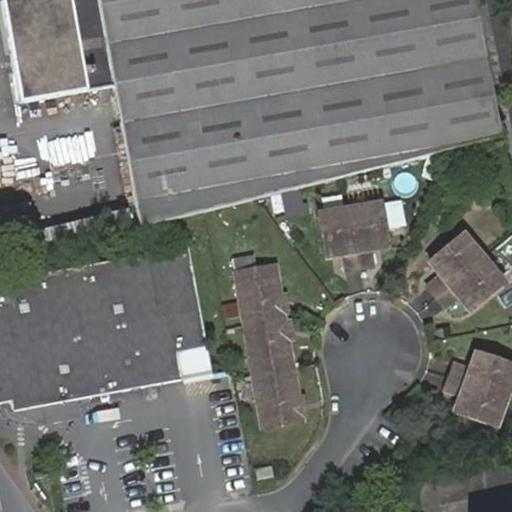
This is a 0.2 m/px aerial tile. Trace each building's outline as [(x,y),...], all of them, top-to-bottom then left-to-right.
[(497,140),(469,0),(26,0),(3,4),(21,104),(113,89),(137,231),(352,181),(497,140)] [(0,182),(23,179),(17,143),(0,145),(0,182)] [(377,248),(384,253),(389,252),(381,208),(319,219),(327,264),(331,263),(334,256),(341,254),(342,261),(344,278),(378,272),(374,255),(373,249),(377,248)] [(283,230),(311,229),(311,209),(283,210),(283,230)] [(9,242),(10,252),(38,246),(35,236),(9,242)] [(470,302),(469,308),(474,313),(506,283),(466,238),(432,266),(437,272),(444,271),(447,275),(443,279),(431,290),(449,313),(463,300),(466,297),(470,302)] [(75,401),(162,382),(210,373),(187,248),(0,279),(0,403),(10,401),(12,411),(75,401)] [(334,256),(331,263),(342,261),(341,254),(334,256)] [(444,271),(437,272),(443,279),(447,275),(444,271)] [(280,329),(279,320),(273,316),(272,308),(277,304),(273,286),(268,286),(266,273),(231,279),(261,436),(299,429),(298,422),(292,418),(291,412),(296,407),(292,389),(287,390),(282,363),(287,362),(284,346),(278,342),(277,333),(280,329)] [(273,316),(279,320),(284,319),(280,303),(277,304),(272,308),(273,316)] [(285,327),(280,329),(277,333),(278,342),(284,346),(288,344),(285,327)] [(468,408),(461,411),(459,416),(499,433),(511,399),(511,370),(482,359),(480,364),(485,371),(482,376),(476,374),(473,373),(461,367),(449,396),(452,397),(465,401),(470,403),(468,408)] [(292,389),(287,362),(282,363),(287,390),(292,389)] [(485,371),(480,364),(476,374),(482,376),(485,371)] [(12,411),(10,401),(0,403),(0,408),(10,415),(41,426),(79,419),(75,401),(12,411)] [(465,401),(461,411),(468,408),(470,403),(465,401)] [(299,405),(296,407),(291,412),(292,418),(298,422),(303,422),(299,405)] [(256,481),(273,478),(271,468),(254,471),(256,481)]
